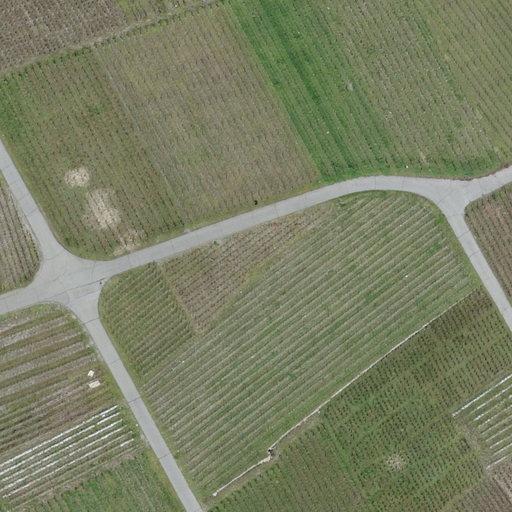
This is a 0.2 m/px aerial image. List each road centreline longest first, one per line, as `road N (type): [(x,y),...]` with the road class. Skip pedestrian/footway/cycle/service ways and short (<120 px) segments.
road 1 (unclassified): [(447,202),(383,184),(300,201),(67,285)]
road 2 (unclassified): [(67,285),(192,511)]
road 3 (unclassified): [(0,155),(67,285)]
road 4 (unclassified): [(447,202),(511,321)]
